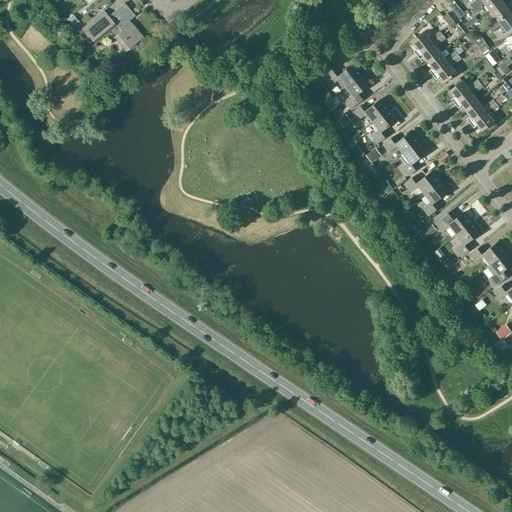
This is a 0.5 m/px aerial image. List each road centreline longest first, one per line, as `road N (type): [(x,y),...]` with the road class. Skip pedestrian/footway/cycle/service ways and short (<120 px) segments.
road 1 (trunk): [(469,511),(168,310),(0,185)]
road 2 (residential): [(385,54),(474,171)]
